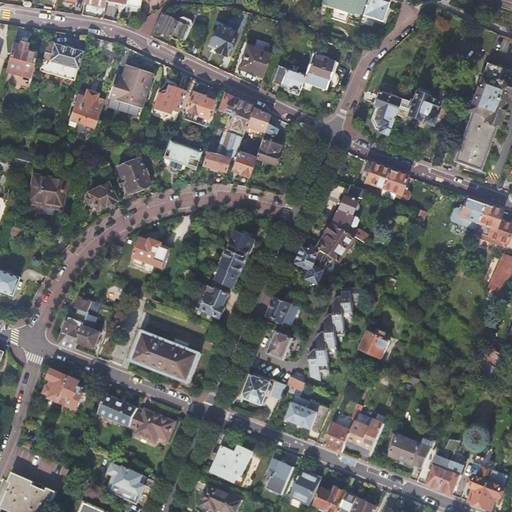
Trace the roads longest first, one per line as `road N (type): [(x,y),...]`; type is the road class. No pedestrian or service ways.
road 1 (residential): [(0,13),(125,36),(336,135)]
road 2 (residential): [(28,342),(78,260),(149,213),(214,198),(299,217)]
road 3 (residential): [(463,511),(208,410)]
road 4 (residential): [(208,410),(299,217)]
road 5 (residential): [(511,201),(336,135)]
road 6 (residential): [(39,348),(208,410)]
road 7 (residential): [(336,135),(412,10)]
